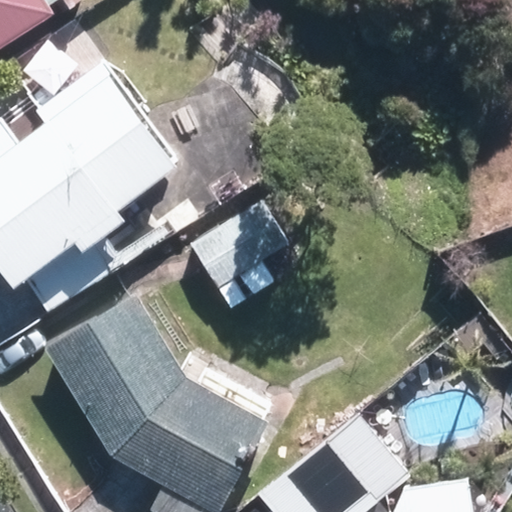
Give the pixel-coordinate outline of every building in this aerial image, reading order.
[(0,0),(0,37),(56,1),(55,0),(0,0)] [(182,153),(113,61),(0,147),(0,250),(18,276),(26,272),(45,300),(95,270),(74,235),(83,230),(90,237),(133,205),(126,195),(182,153)] [(291,232),(263,187),(186,234),(227,299),(273,270),(261,251),(291,232)] [(44,335),(110,445),(163,473),(148,501),(168,511),(203,511),(211,497),(225,504),(274,414),(187,368),(135,281),(44,335)] [(511,296),(510,293),(489,311),(511,336),(511,296)] [(341,511),(358,511),(409,475),(362,414),(301,458),(341,511)]
